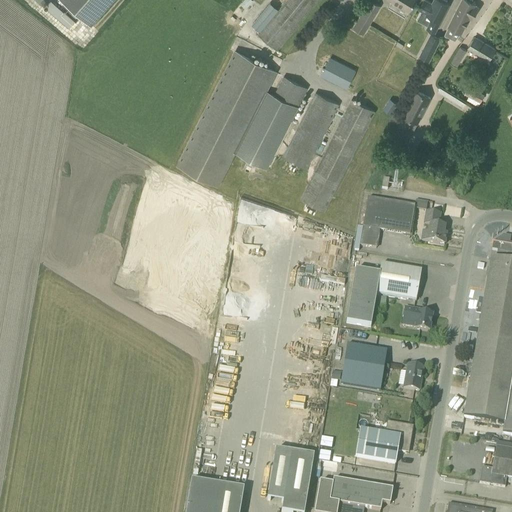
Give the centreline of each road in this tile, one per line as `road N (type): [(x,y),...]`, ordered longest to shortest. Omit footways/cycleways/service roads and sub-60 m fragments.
road 1 (residential): [(422,511),(472,225),(488,214),(511,217)]
road 2 (unknown): [(264,511),(250,419),(280,259),(298,248),(320,251)]
